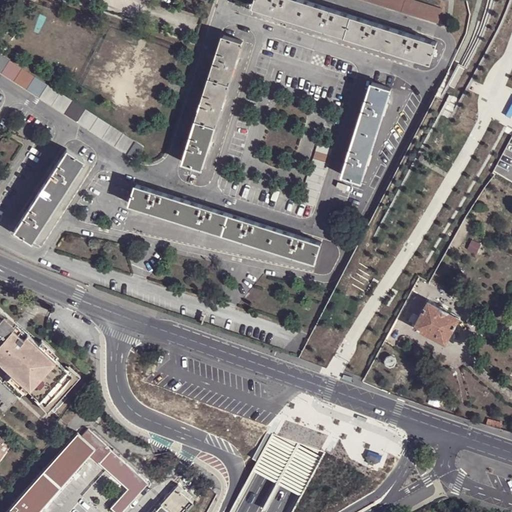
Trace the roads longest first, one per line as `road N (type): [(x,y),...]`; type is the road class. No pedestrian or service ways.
road 1 (trunk): [(511,16),(248,511)]
road 2 (trunk): [(274,511),(511,62)]
road 3 (tertiary): [(126,318),(419,421)]
road 4 (tertiary): [(126,318),(118,390),(134,412),(230,462),(237,479),(223,511)]
road 5 (tertiary): [(0,264),(126,318)]
road 6 (tertiary): [(349,511),(396,480),(419,421)]
